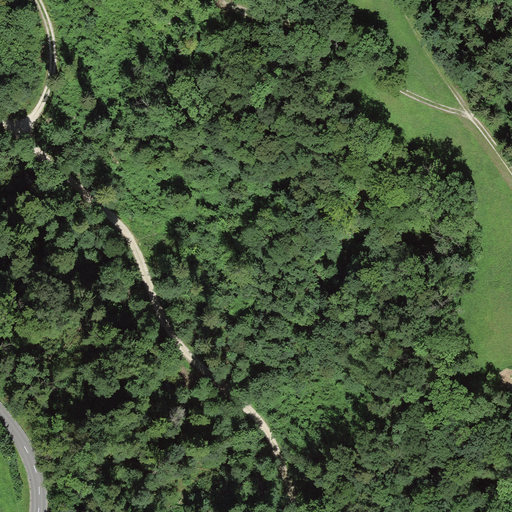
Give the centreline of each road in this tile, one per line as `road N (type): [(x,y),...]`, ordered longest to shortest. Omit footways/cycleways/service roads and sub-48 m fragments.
road 1 (track): [(302,511),(259,424),(173,337),(114,232),(11,134)]
road 2 (track): [(511,161),(487,130),(391,83),(354,45),(232,0)]
road 3 (track): [(40,0),(52,94),(11,134)]
